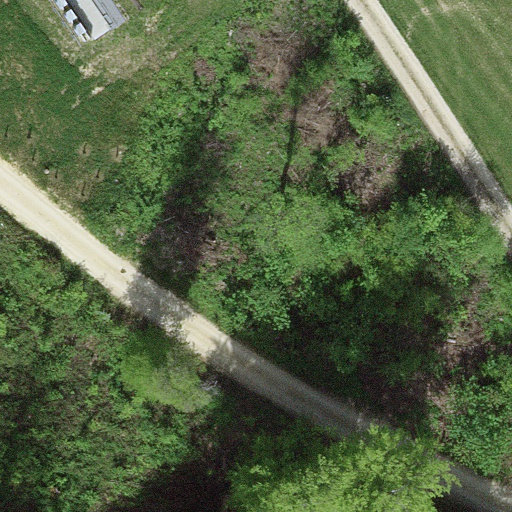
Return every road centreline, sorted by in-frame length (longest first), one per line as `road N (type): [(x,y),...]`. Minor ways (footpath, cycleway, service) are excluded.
road 1 (track): [(511,508),(378,447),(0,178)]
road 2 (track): [(351,0),(511,240)]
